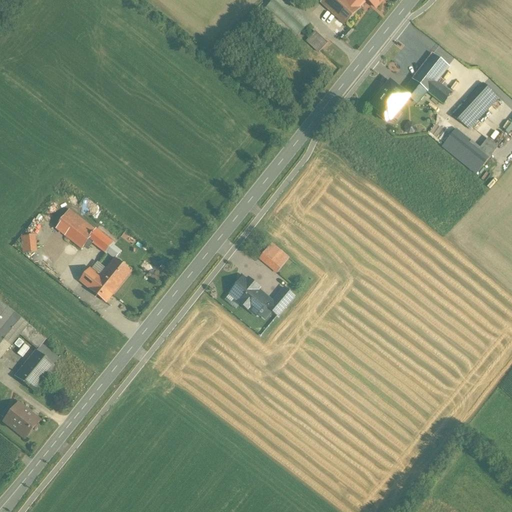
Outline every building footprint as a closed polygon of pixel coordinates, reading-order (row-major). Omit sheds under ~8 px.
[(310,24),(284,0),(274,0),(268,7),(274,13),(271,17),(295,39),(310,24)] [(349,0),(324,0),(322,2),(346,24),(360,9),(359,9),(349,0)] [(349,0),(359,9),(360,9),(368,0),(376,8),(383,0),(349,0)] [(315,32),(307,41),(319,53),(328,43),(315,32)] [(434,55),(414,80),(415,80),(428,91),(436,81),(449,66),(434,55)] [(428,91),(415,80),(406,91),(419,102),(428,91)] [(452,94),(436,81),(428,91),(444,104),(452,94)] [(390,83),(373,106),(390,119),(408,97),(404,94),(390,83)] [(484,84),(453,116),(470,130),(499,98),(484,84)] [(412,123),(408,124),(406,127),(406,131),(409,134),(414,133),(416,130),(416,126),(412,123)] [(476,145),(457,129),(443,147),(477,174),(496,151),(481,139),(476,145)] [(93,234),(68,214),(57,228),(82,248),(89,239),(94,242),(94,243),(107,254),(115,245),(96,230),(93,234)] [(289,258),(272,244),(260,259),(277,273),(289,258)] [(116,259),(101,278),(90,269),(80,281),(91,290),(106,303),(112,295),(113,295),(132,272),(116,259)] [(260,288),(249,279),(247,282),(243,278),(230,294),(241,303),(248,309),(257,316),(266,304),(269,307),(273,303),(269,300),(258,290),(260,288)] [(269,307),(269,308),(278,316),(294,297),(285,289),(273,303),(269,307)] [(2,302),(0,304),(0,331),(15,313),(2,302)] [(15,313),(0,331),(0,358),(20,334),(28,324),(15,313)] [(47,339),(28,324),(20,334),(39,350),(47,339)] [(55,366),(37,351),(16,377),(34,391),(55,366)] [(40,422),(19,404),(5,421),(27,438),(28,437),(26,436),(37,422),(39,423),(40,422)]
